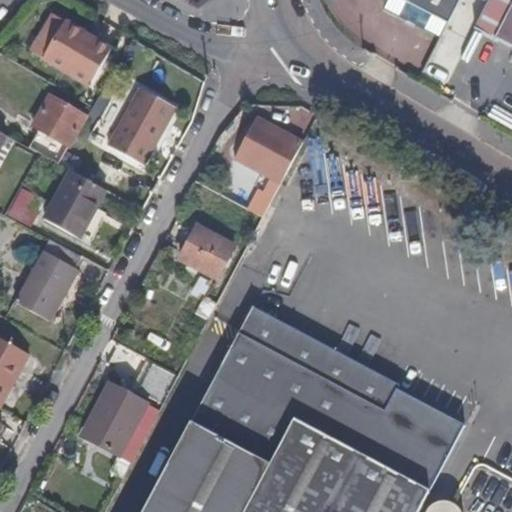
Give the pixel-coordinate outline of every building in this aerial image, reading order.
[(398,0),(448,25),(460,0),(398,0)] [(511,7),(495,41),(511,49),(511,7)] [(86,41),(88,37),(66,23),(52,15),(41,34),(30,52),(43,60),(90,88),(110,55),(86,41)] [(112,51),(88,37),(86,41),(110,55),(112,51)] [(144,167),(177,110),(140,90),(109,147),(131,159),(144,167)] [(70,148),(86,119),(50,99),(34,127),(70,148)] [(273,193),(295,151),(249,130),(230,173),(273,193)] [(131,159),(109,147),(106,151),(128,165),(131,159)] [(112,191),(128,165),(106,151),(105,151),(89,177),(112,191)] [(79,240),(96,208),(98,209),(107,192),(71,172),(44,221),(79,240)] [(81,241),(98,209),(96,208),(79,240),(81,241)] [(191,233),(174,268),(213,287),(229,252),(191,233)] [(50,323),(78,272),(75,270),(81,258),(51,242),(16,304),(50,323)] [(397,386),(253,311),(241,334),(384,410),(397,386)] [(384,410),(241,334),(143,511),(423,511),(470,426),(397,386),(384,410)] [(0,409),(0,410),(30,355),(0,338),(0,409)] [(111,467),(138,412),(100,392),(91,409),(98,411),(78,452),(111,467)]
